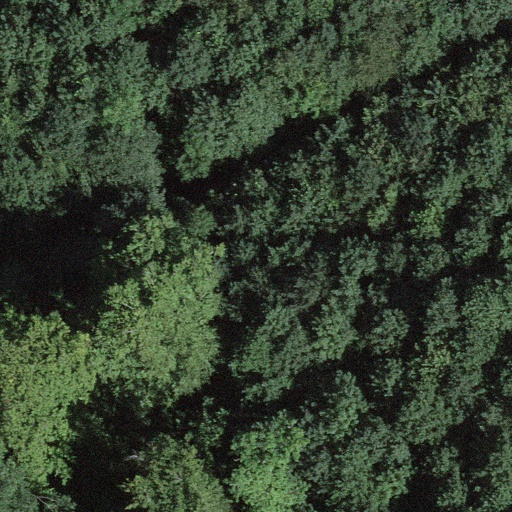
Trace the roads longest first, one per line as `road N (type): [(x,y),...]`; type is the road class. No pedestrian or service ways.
road 1 (track): [(0,292),(376,116),(511,26)]
road 2 (track): [(0,359),(153,373),(216,425),(218,511)]
